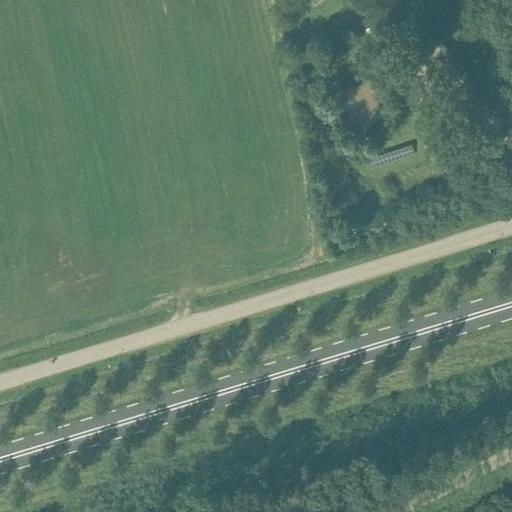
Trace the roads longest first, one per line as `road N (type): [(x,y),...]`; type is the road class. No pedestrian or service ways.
road 1 (unclassified): [(0,394),(511,235)]
road 2 (primary): [(0,458),(511,302)]
road 3 (unclassified): [(389,511),(511,450)]
